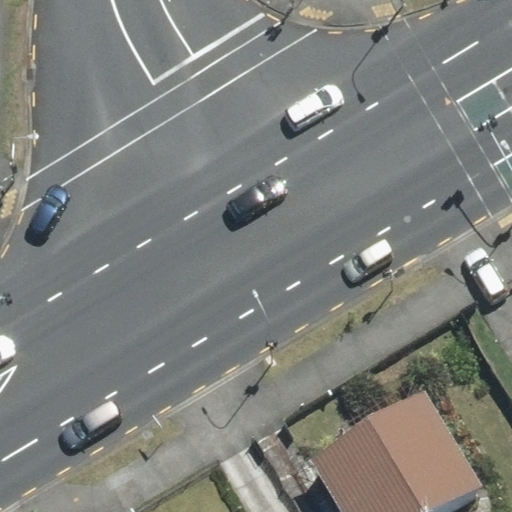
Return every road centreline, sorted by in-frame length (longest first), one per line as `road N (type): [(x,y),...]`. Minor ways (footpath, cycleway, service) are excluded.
road 1 (primary): [(511,67),(238,233)]
road 2 (primary): [(238,233),(0,375)]
road 3 (secondary): [(238,233),(153,79),(125,0)]
